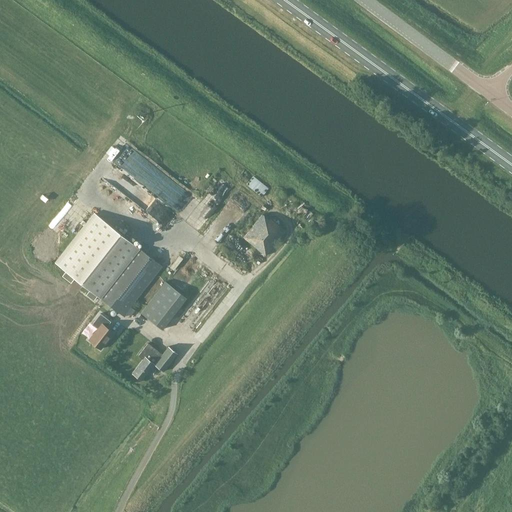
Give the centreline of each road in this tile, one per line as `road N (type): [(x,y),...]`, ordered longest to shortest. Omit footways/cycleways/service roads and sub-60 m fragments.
road 1 (primary): [(511,164),(284,0)]
road 2 (unclassified): [(362,0),(482,89)]
